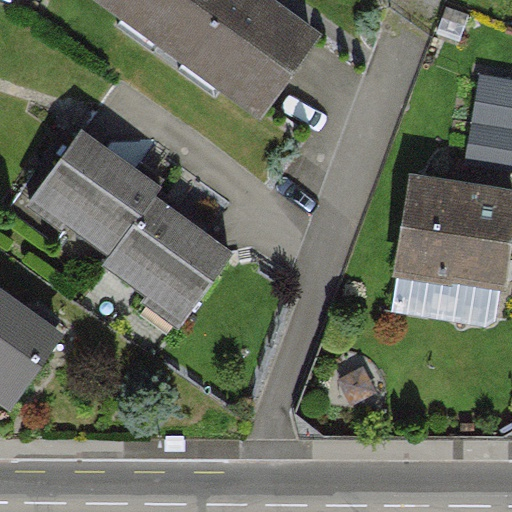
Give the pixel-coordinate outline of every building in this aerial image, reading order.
[(321,27),(284,0),(116,0),(261,108),(321,27)] [(511,78),(475,74),(463,167),(511,173),(511,78)] [(178,186),(102,128),(51,195),(126,251),(119,260),(195,318),(243,255),(169,199),(178,186)] [(511,190),(409,180),(400,271),(511,282),(511,190)] [(92,330),(2,266),(0,268),(0,375),(40,404),(92,330)]
